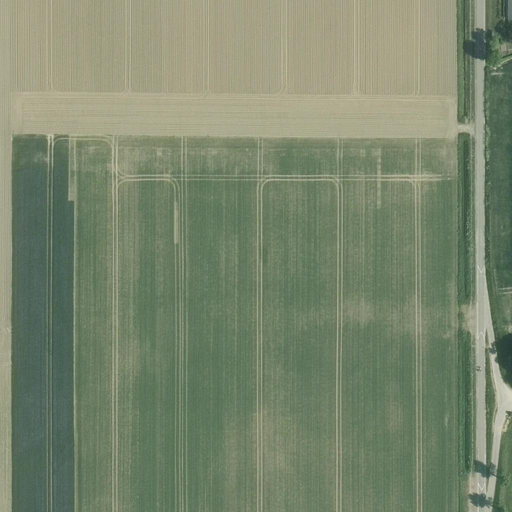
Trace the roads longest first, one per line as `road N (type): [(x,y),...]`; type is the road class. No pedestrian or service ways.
road 1 (tertiary): [(482,305),(481,0)]
road 2 (tertiary): [(481,511),(482,305)]
